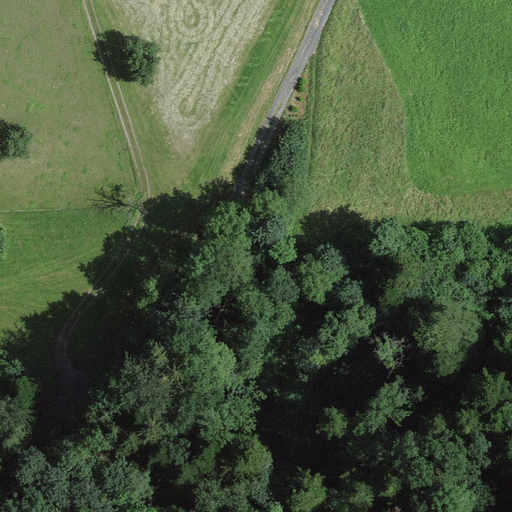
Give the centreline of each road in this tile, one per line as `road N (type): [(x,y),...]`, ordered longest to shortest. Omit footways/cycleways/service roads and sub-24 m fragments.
road 1 (track): [(334,0),(182,300),(0,459)]
road 2 (track): [(80,393),(62,372),(67,330),(140,217),(146,191),(89,0)]
